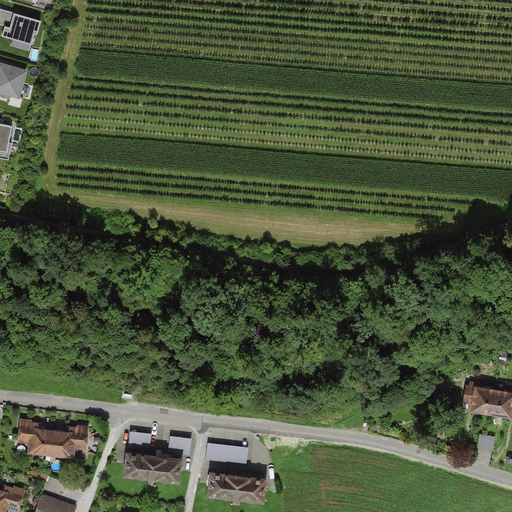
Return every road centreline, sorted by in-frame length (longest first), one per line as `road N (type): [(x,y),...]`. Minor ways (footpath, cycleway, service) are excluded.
road 1 (track): [(0,213),(332,273),(511,224)]
road 2 (unclassified): [(0,396),(362,438),(511,481)]
